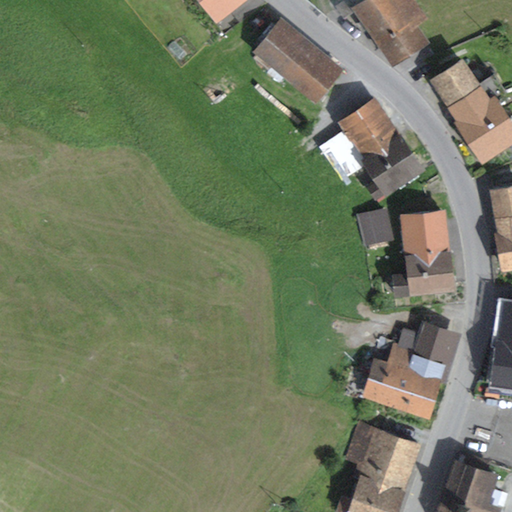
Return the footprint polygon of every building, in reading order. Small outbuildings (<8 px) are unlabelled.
[(195,0),(216,26),(249,0),(195,0)] [(424,0),(368,0),(355,8),(391,68),(432,44),(420,24),(434,16),(424,0)] [(353,74),(288,20),(262,51),(327,104),(353,74)] [(474,61),(433,84),(484,172),(511,155),(511,101),(501,108),(474,61)] [(381,100),(339,126),(382,197),(424,172),(381,100)] [(511,187),(503,189),(511,245),(511,187)] [(361,207),(367,239),(398,234),(392,201),(361,207)] [(459,210),(410,215),(418,293),(466,289),(459,210)] [(399,294),(413,293),(412,266),(398,267),(399,294)] [(419,369),(386,360),(376,398),(444,417),(467,332),(432,323),(419,369)] [(403,511),(423,448),(366,431),(353,473),(366,477),(362,493),(350,490),(345,508),(357,511),(403,511)] [(495,477),(457,463),(439,511),(496,511),(497,510),(485,506),(495,477)]
